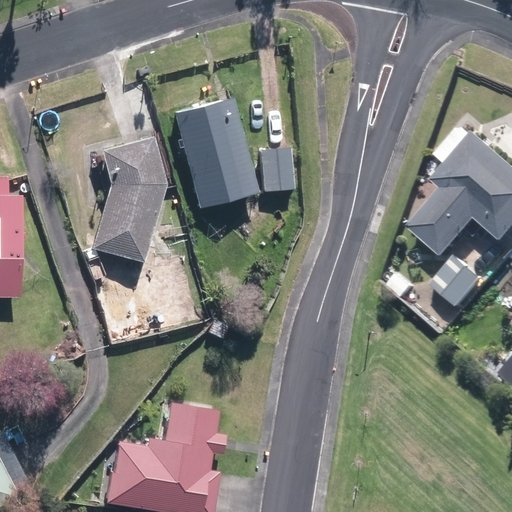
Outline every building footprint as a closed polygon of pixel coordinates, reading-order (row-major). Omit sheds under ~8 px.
[(227,100),(168,115),(194,211),(252,195),(227,100)] [(511,232),(511,164),(475,133),(433,181),(442,190),(409,227),(444,258),(476,221),(502,244),(511,232)] [(92,153),(102,187),(86,251),(138,265),(157,188),(143,139),(92,153)] [(286,151),(257,153),(260,194),(288,192),(286,151)] [(5,178),(0,178),(0,299),(13,299),(12,197),(5,197),(5,178)] [(483,280),(456,258),(432,286),(459,308),(483,280)] [(178,313),(169,282),(147,288),(156,319),(178,313)] [(511,360),(500,374),(511,383),(511,360)] [(152,448),(107,442),(98,507),(133,511),(207,511),(213,473),(201,471),(210,408),(159,401),(152,448)] [(0,504),(10,500),(0,479),(0,504)]
